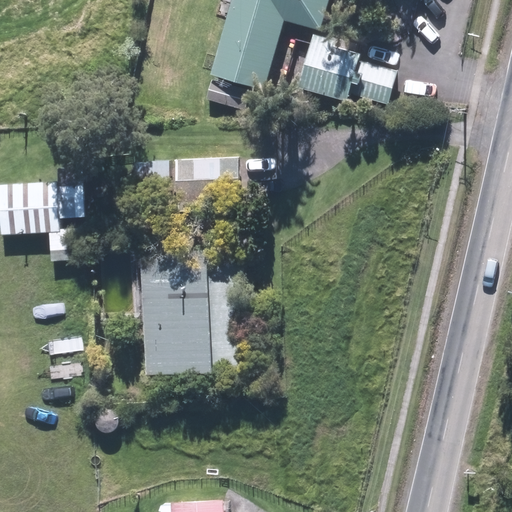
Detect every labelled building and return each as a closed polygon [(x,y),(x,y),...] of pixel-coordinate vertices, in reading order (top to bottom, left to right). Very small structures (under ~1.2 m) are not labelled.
[(234,0),(214,74),(267,89),(287,19),(323,29),(331,0),(234,0)] [(351,94),(390,105),(399,72),(360,60),(362,54),(335,46),(337,39),(316,34),(301,87),(349,100),(351,94)] [(220,98),(239,102),(242,90),(223,85),(220,98)] [(242,157),(178,159),(148,160),(148,164),(134,165),(134,179),(148,178),(148,182),(179,182),(179,207),(183,210),(192,210),(195,207),(195,200),(243,198),(242,157)] [(1,185),(3,234),(63,231),(60,181),(1,185)] [(27,247),(37,247),(37,237),(27,237),(27,247)] [(144,251),(150,374),(251,369),(245,246),(144,251)] [(100,334),(106,348),(119,344),(114,329),(100,334)] [(226,511),(226,499),(164,503),(164,511),(226,511)]
